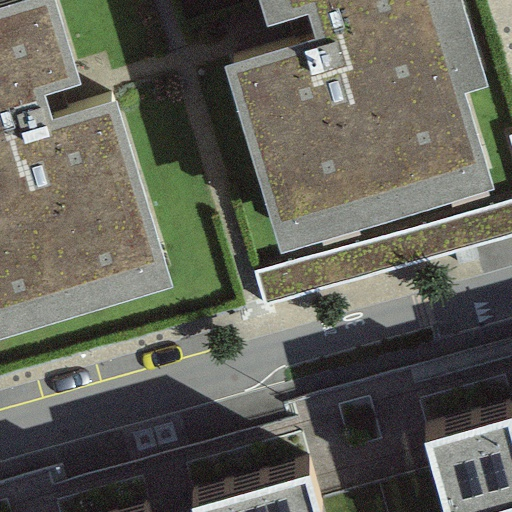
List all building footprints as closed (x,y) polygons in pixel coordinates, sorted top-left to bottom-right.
[(43,0),(0,0),(0,319),(174,266),(115,75),(71,88),(43,0)] [(454,0),(269,0),(277,26),(225,42),(280,229),(502,164),(454,0)] [(481,235),(511,226),(511,196),(474,207),(481,235)] [(511,511),(511,384),(419,411),(447,511),(511,511)] [(331,511),(312,441),(59,511),(331,511)]
